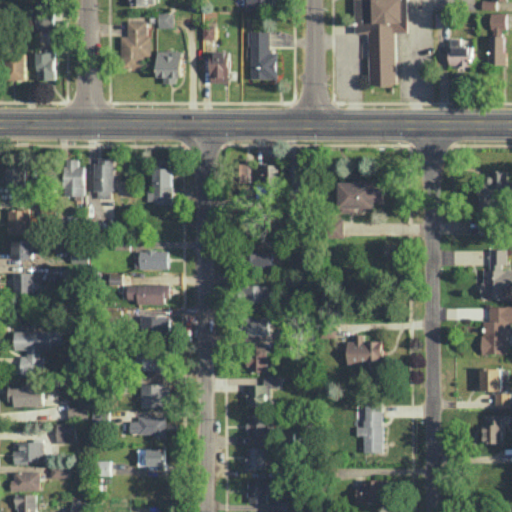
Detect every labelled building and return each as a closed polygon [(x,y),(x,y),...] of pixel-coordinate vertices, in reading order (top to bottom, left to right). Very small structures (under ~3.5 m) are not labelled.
[(273,0),(248,0),(248,8),(273,7),(273,0)] [(370,84),(397,84),(396,31),(409,31),(408,0),(355,0),(356,32),(370,31),(370,84)] [(55,29),(55,11),(36,11),(35,29),(55,29)] [(435,11),(436,26),(450,26),(450,11),(435,11)] [(492,27),(507,27),(507,12),(492,12),(492,27)] [(150,19),(128,20),(129,34),(122,34),(122,69),(143,69),(143,55),(150,55),(150,19)] [(204,38),(215,38),(215,24),(203,24),(204,38)] [(252,78),(278,77),(278,51),(270,51),(270,30),(251,30),(252,78)] [(506,64),(506,35),(490,35),(490,63),(506,64)] [(473,65),(473,45),(450,46),(450,65),(473,65)] [(38,79),(56,79),(56,49),(38,49),(38,79)] [(160,82),(182,82),(182,50),(160,50),(160,82)] [(231,81),(230,50),(211,51),(212,82),(231,81)] [(27,78),(26,56),(9,56),(9,79),(27,78)] [(86,194),(86,164),(80,165),(80,158),(66,158),(66,195),(86,194)] [(115,159),(96,158),(95,196),(114,197),(115,159)] [(310,189),(309,161),(293,161),(294,190),(310,189)] [(281,163),(262,162),(261,182),(280,183),(281,163)] [(252,181),(251,163),(236,163),(236,182),(252,181)] [(8,184),(27,184),(26,165),(8,166),(8,184)] [(173,203),(174,167),(155,166),(154,189),(148,189),(148,202),(173,203)] [(481,206),(509,205),(508,169),(492,170),(492,177),(480,178),(481,206)] [(340,207),(375,206),(375,201),(384,201),(384,187),(375,187),(375,180),(339,181),(340,207)] [(9,209),(10,233),(31,232),(31,208),(9,209)] [(344,236),(344,219),(330,219),(330,236),(344,236)] [(35,258),(34,238),(14,238),(14,258),(35,258)] [(72,262),(90,262),(89,246),(72,247),(72,262)] [(141,268),(170,267),(169,248),(140,249),(141,268)] [(491,266),(508,266),(507,248),(490,248),(491,266)] [(273,268),(274,251),(251,251),(250,267),(273,268)] [(507,297),(507,290),(511,290),(511,268),(483,268),(483,297),(507,297)] [(34,271),(15,272),(15,294),(34,294),(34,271)] [(123,272),(108,272),(107,282),(123,283),(123,272)] [(170,303),(170,283),(129,282),(129,298),(138,298),(138,302),(170,303)] [(268,301),(268,284),(245,284),(245,301),(268,301)] [(511,304),(489,305),(490,320),(483,320),(484,353),(507,352),(507,322),(511,321),(511,304)] [(171,314),(144,315),(144,335),(171,335),(171,314)] [(270,316),(248,316),(248,335),(270,334),(270,316)] [(43,374),(44,349),(52,349),(52,344),(62,344),(63,330),(16,329),(15,349),(29,349),(29,355),(22,355),(22,374),(43,374)] [(348,340),(348,364),(383,365),(383,340),(365,340),(365,333),(355,333),(355,340),(348,340)] [(268,370),(268,349),(248,349),(248,371),(268,370)] [(167,351),(139,351),(139,368),(167,369),(167,351)] [(481,390),(502,389),(502,367),(481,367),(481,390)] [(250,405),(271,405),(271,386),(282,386),(282,375),(268,375),(268,383),(250,383),(250,405)] [(143,406),(172,406),(172,383),(143,383),(143,406)] [(12,405),(46,405),(45,384),(11,384),(12,405)] [(511,391),(495,392),(496,406),(511,406),(511,391)] [(90,418),(90,399),(70,399),(70,418),(90,418)] [(383,451),(384,404),(358,403),(358,434),(365,434),(364,451),(383,451)] [(504,413),(487,413),(487,422),(482,423),(483,442),(505,442),(504,413)] [(270,414),(250,414),(250,435),(269,436),(270,414)] [(167,436),(167,415),(139,416),(139,420),(130,420),(131,433),(155,432),(155,437),(167,436)] [(58,443),(78,442),(77,422),(58,423),(58,443)] [(45,462),(45,440),(16,440),(16,462),(45,462)] [(267,447),(248,447),(248,468),(267,468),(267,447)] [(167,448),(149,448),(149,464),(167,464),(167,448)] [(111,459),(98,459),(98,474),(112,474),(111,459)] [(51,477),(71,477),(71,465),(51,466),(51,477)] [(12,489),(41,489),(41,470),(12,471),(12,489)] [(365,479),(365,485),(358,485),(358,501),(389,501),(388,478),(365,479)] [(267,480),(249,480),(250,501),(268,501),(267,480)] [(19,511),(37,511),(37,493),(16,493),(16,507),(19,507),(19,511)] [(89,511),(89,500),(73,499),(73,511),(89,511)] [(287,510),(287,499),(273,499),(273,509),(287,510)]
